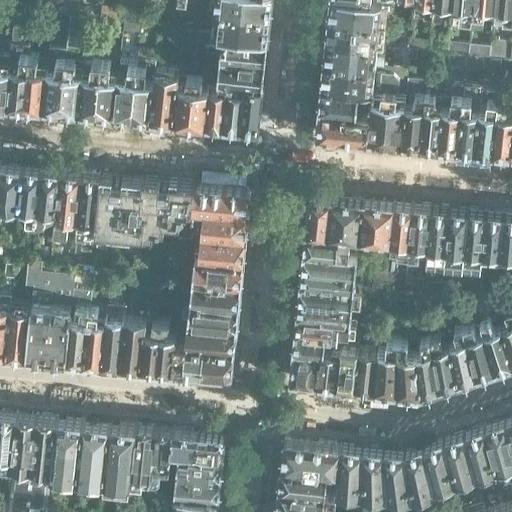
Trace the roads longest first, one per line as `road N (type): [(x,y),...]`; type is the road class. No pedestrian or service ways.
road 1 (residential): [(0,132),(287,155)]
road 2 (residential): [(264,408),(240,395),(0,373)]
road 3 (residential): [(264,408),(287,155)]
road 4 (residential): [(511,386),(407,419),(264,408)]
road 5 (residential): [(511,177),(287,155)]
road 6 (residential): [(287,155),(305,0)]
